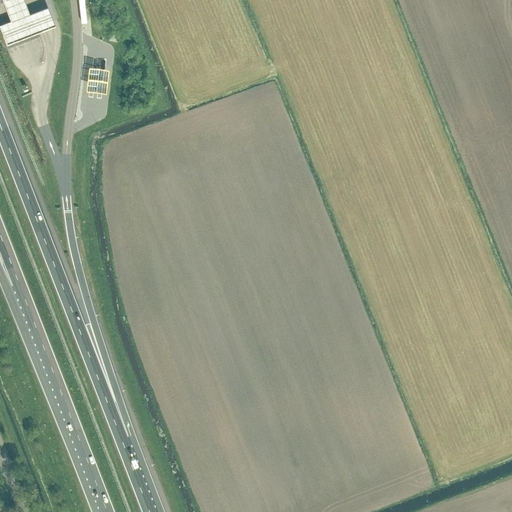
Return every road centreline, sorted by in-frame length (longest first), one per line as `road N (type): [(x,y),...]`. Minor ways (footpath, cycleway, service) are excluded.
road 1 (motorway): [(121,440),(0,122)]
road 2 (motorway): [(121,440),(64,188)]
road 3 (motorway): [(35,326),(106,511)]
